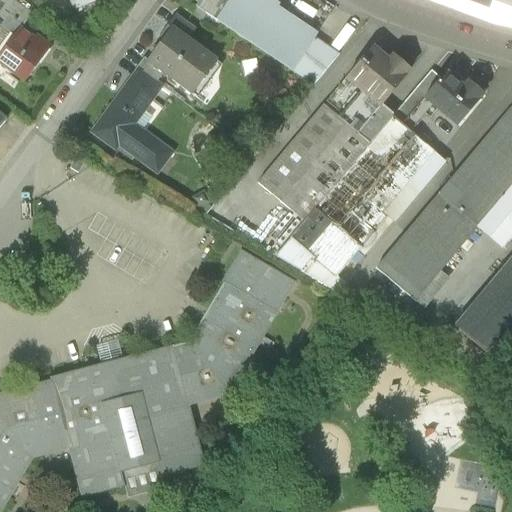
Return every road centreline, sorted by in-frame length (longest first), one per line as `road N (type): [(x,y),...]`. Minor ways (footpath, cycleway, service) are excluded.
road 1 (unclassified): [(144,0),(30,172)]
road 2 (unclassified): [(370,0),(511,49)]
